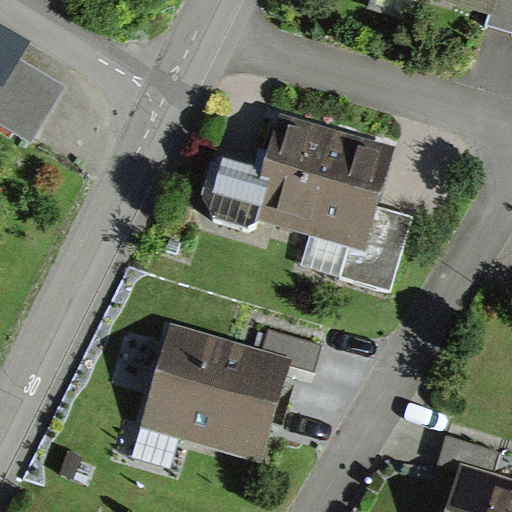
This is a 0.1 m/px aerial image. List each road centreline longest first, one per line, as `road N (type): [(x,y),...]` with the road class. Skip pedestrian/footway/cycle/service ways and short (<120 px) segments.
road 1 (residential): [(511,173),(315,511)]
road 2 (residential): [(163,94),(0,423)]
road 3 (residential): [(202,21),(496,124),(511,137)]
road 4 (residential): [(1,0),(163,94)]
